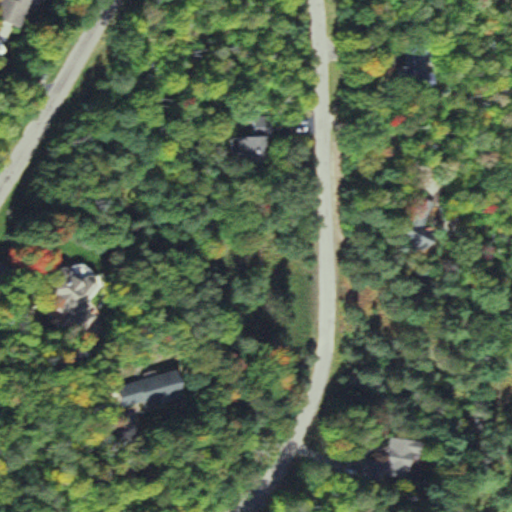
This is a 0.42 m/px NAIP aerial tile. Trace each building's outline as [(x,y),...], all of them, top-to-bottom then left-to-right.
[(0,0),(0,23),(14,27),(20,0),(0,0)] [(242,132),(263,132),(263,112),(242,112),(242,132)] [(400,250),(422,205),(400,195),(379,239),(400,250)] [(31,305),(45,316),(50,309),(59,316),(52,324),(62,332),(86,300),(41,266),(31,280),(34,283),(27,292),(36,299),(31,305)] [(109,408),(131,402),(133,408),(164,399),(157,372),(103,387),(109,408)] [(394,480),(399,441),(377,438),(373,462),(354,460),(351,486),(371,489),(373,477),(394,480)]
